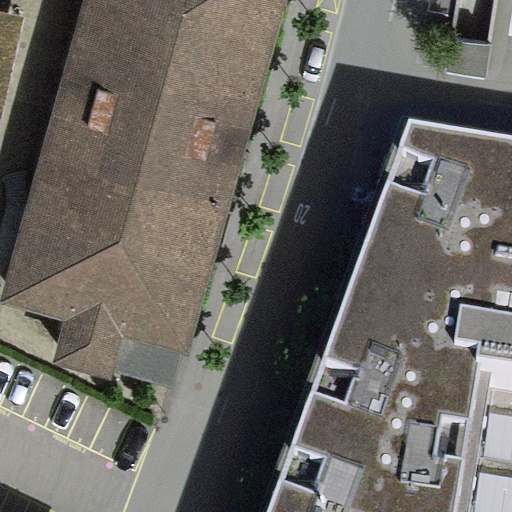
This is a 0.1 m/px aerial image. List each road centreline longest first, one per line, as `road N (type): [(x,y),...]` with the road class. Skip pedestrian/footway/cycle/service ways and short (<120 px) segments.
road 1 (residential): [(343,72),(280,289),(195,511)]
road 2 (residential): [(343,72),(511,103)]
